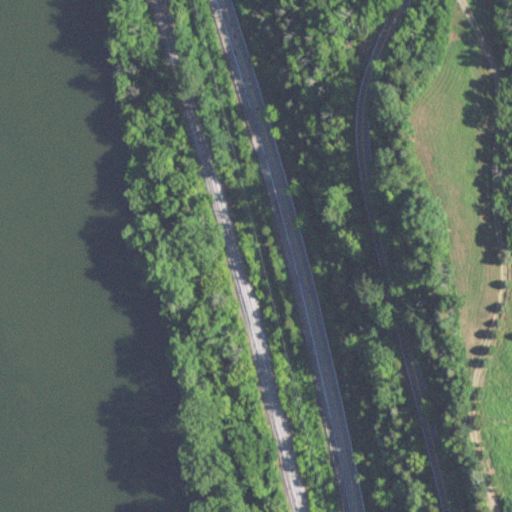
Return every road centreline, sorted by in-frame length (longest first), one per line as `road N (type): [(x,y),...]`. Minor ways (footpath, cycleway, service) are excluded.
road 1 (secondary): [(359,511),(309,290),(225,0)]
road 2 (residential): [(443,511),(363,156),(368,84),(403,0)]
